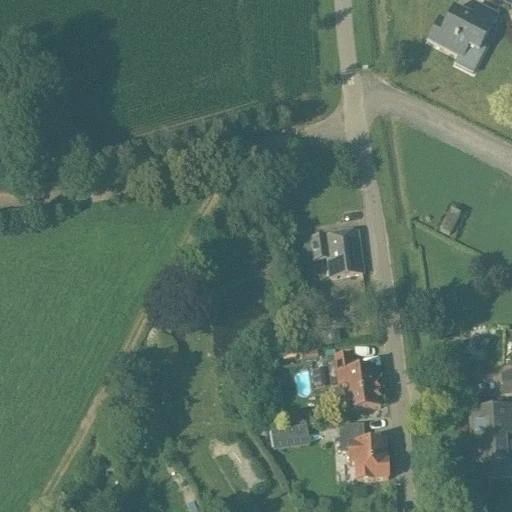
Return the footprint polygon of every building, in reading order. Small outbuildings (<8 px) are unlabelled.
[(511,0),(503,0),(502,5),(511,9),(511,0)] [(434,48),(461,62),(468,49),(477,54),(497,17),(481,8),(474,21),(454,10),(434,48)] [(451,210),(440,231),(449,236),(460,215),(451,210)] [(310,241),(311,246),(302,247),(304,259),(313,258),(314,263),(327,261),(330,281),(363,276),(356,234),(310,241)] [(152,348),(153,349),(153,351),(152,352),(152,353),(153,354),(153,356),(154,358),(155,359),(156,361),(158,362),(159,363),(161,363),(165,364),(170,365),(171,364),(171,363),(171,362),(172,361),(173,359),(174,358),(175,355),(175,353),(175,352),(175,350),(175,348),(174,347),(173,346),(172,344),(170,343),(169,342),(170,332),(171,331),(170,331),(169,332),(167,333),(166,333),(164,333),(162,334),(159,333),(157,334),(155,335),(154,335),(153,336),(152,337),(152,338),(151,340),(151,342),(150,343),(151,345),(151,346),(152,348)] [(352,358),(327,361),(332,390),(344,388),(348,415),(381,410),(375,370),(355,373),(352,358)] [(511,374),(500,375),(502,399),(511,397),(511,374)] [(473,413),(475,441),(471,442),(473,465),(490,464),(491,480),(511,478),(511,461),(506,461),(504,436),(511,435),(511,408),(469,412),(469,413),(473,413)] [(363,427),(338,428),(340,456),(348,456),(349,467),(354,466),(355,484),(373,483),(388,482),(387,463),(386,463),(385,444),(364,445),(363,427)] [(283,431),(270,433),(272,450),(285,449),(283,431)]
